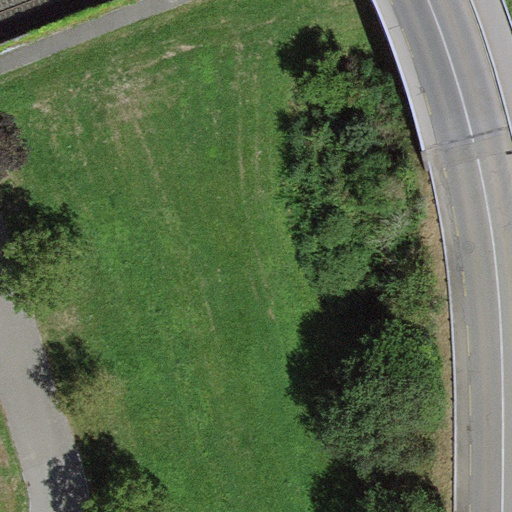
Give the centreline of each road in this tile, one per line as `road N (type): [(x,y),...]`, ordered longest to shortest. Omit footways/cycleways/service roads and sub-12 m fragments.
road 1 (tertiary): [(502,511),(501,329),(490,214),(428,0)]
road 2 (residential): [(58,511),(0,306)]
road 3 (track): [(171,0),(0,66)]
